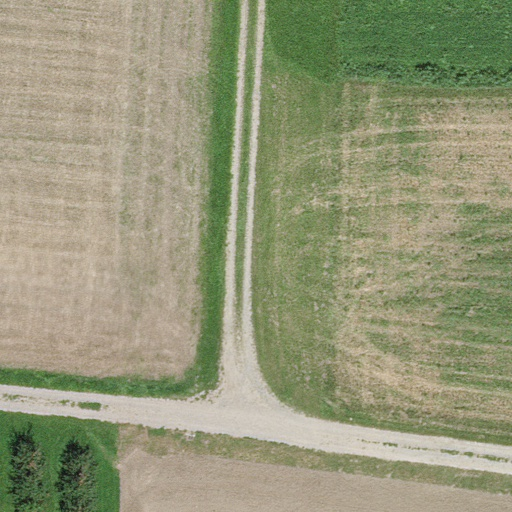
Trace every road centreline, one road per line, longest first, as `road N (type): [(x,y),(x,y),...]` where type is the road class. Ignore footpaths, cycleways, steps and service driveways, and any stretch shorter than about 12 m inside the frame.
road 1 (track): [(511,460),(0,401)]
road 2 (track): [(260,427),(238,337),(254,0)]
